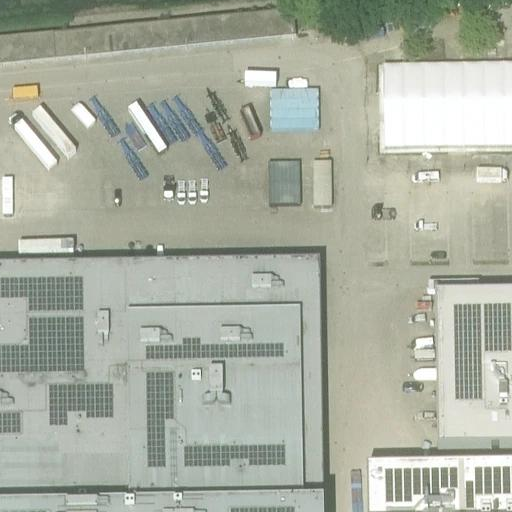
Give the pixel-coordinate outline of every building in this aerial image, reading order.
[(292,13),(0,42),(0,69),(295,40),(293,20),(292,13)] [(315,210),(333,209),(331,164),(314,164),(315,210)] [(301,165),(270,166),(271,208),(302,207),(301,165)] [(0,272),(0,511),(322,511),(323,502),(301,502),(298,324),(320,324),(319,268),(0,272)] [(511,299),(434,301),(436,455),(511,453),(511,299)] [(366,511),(511,511),(511,470),(366,473),(366,511)]
